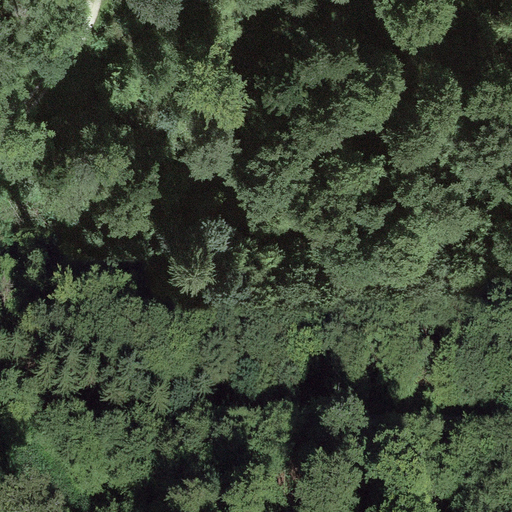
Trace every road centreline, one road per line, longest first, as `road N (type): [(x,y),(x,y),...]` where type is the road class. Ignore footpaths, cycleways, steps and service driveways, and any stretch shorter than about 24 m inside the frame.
road 1 (track): [(0,381),(35,404),(115,431),(166,435),(422,415),(511,422)]
road 2 (track): [(95,0),(61,65),(0,141)]
